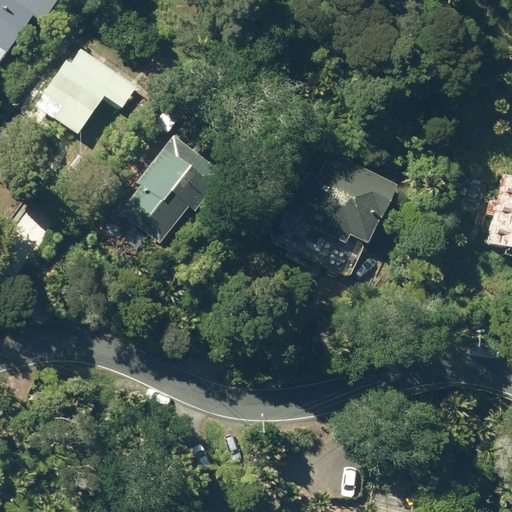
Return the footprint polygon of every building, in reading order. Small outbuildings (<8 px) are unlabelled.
[(0,0),(0,56),(27,16),(36,23),(51,0),(0,0)] [(47,118),(71,135),(97,97),(115,110),(131,87),(76,49),(65,64),(60,60),(36,95),(50,104),(44,112),(49,116),(47,118)] [(129,112),(141,122),(152,109),(140,99),(129,112)] [(110,213),(149,246),(179,209),(185,213),(208,186),(184,166),(190,159),(164,138),(126,185),(131,189),(110,213)] [(344,237),(361,245),(393,187),(327,152),(313,178),(303,172),(297,186),(292,183),(276,213),(340,245),(344,237)] [(55,176),(73,191),(90,170),(72,155),(55,176)] [(511,252),(511,177),(499,174),(492,203),(486,201),(481,215),(488,217),(480,244),(511,252)] [(363,511),(404,511),(408,502),(370,490),(363,511)]
